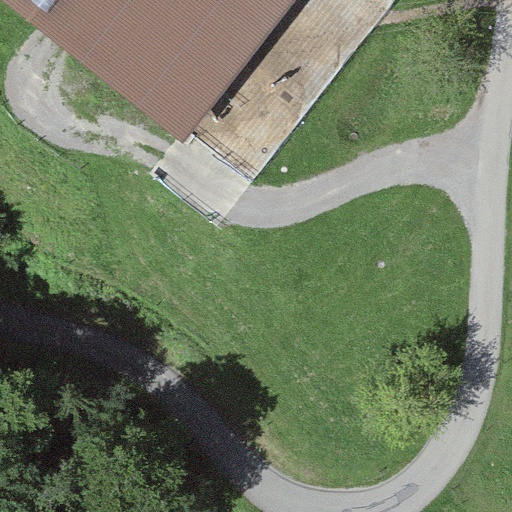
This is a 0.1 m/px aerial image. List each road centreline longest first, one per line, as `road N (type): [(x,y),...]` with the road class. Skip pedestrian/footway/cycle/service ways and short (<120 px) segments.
road 1 (unclassified): [(378,511),(392,511),(454,455),(485,372),(511,65)]
road 2 (unclassified): [(0,315),(121,358),(182,398),(260,483),(316,511)]
